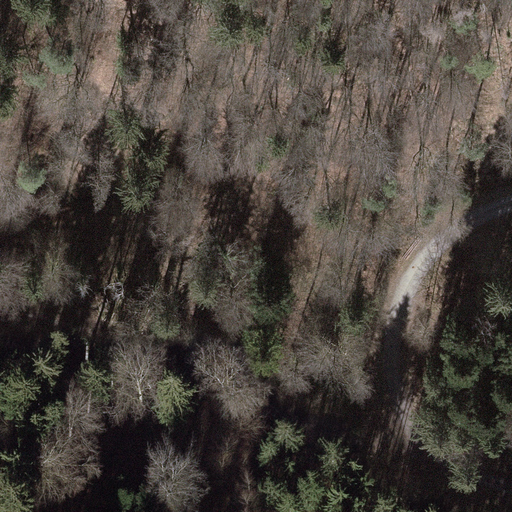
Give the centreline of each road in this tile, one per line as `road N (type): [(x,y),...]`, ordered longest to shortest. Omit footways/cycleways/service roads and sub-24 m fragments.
road 1 (track): [(397,402),(0,300)]
road 2 (track): [(511,488),(402,417),(390,346),(401,287),(437,239),(511,202)]
